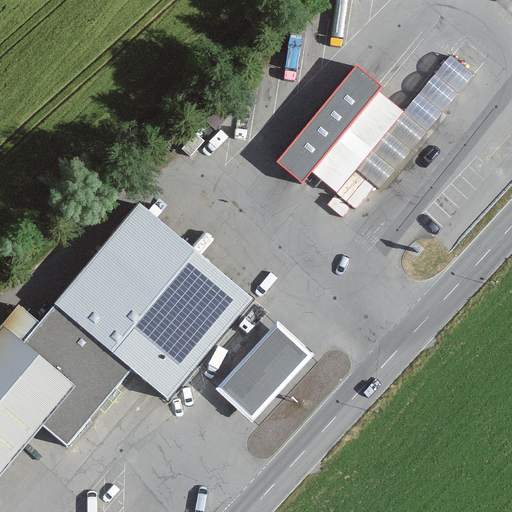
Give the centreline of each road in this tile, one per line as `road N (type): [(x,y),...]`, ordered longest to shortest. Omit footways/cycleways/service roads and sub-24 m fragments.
road 1 (unknown): [(0,341),(99,254),(149,194),(171,188),(216,203),(387,361)]
road 2 (secondary): [(511,226),(248,511)]
road 3 (unknown): [(255,504),(0,342)]
